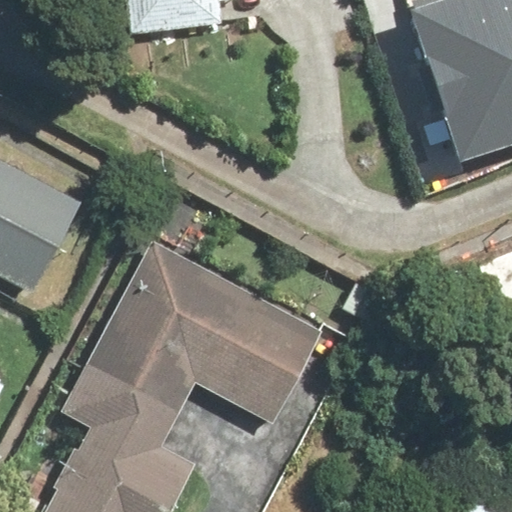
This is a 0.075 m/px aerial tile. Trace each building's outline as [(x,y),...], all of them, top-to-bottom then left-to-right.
[(229,0),(135,0),(141,41),(233,27),(229,0)] [(511,0),(413,0),(457,158),(511,142),(511,0)] [(94,206),(0,150),(0,278),(38,301),(94,206)] [(329,329),(158,243),(71,417),(94,429),(52,511),(182,511),(209,459),(174,441),(201,388),(279,427),(329,329)] [(511,248),(495,256),(511,293),(511,248)] [(0,415),(12,391),(0,384),(0,415)] [(484,511),(456,496),(446,511),(484,511)]
